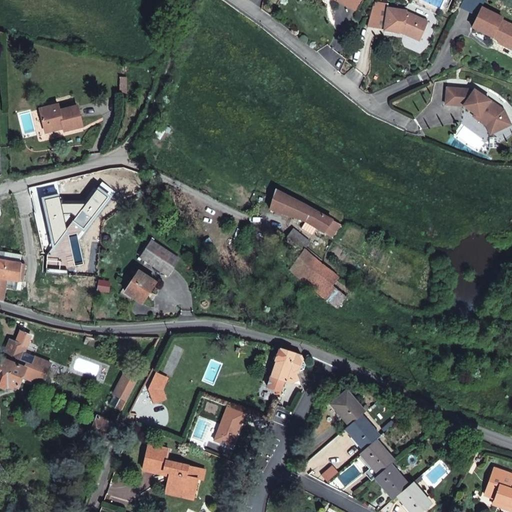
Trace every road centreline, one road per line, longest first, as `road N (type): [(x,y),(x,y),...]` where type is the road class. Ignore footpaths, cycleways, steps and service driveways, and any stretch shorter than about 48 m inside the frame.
road 1 (residential): [(0,308),(107,334),(245,333),(325,359)]
road 2 (residential): [(0,196),(129,149),(165,84),(188,0)]
road 3 (residential): [(235,0),(368,106),(415,131)]
road 4 (residential): [(325,359),(511,447)]
road 5 (residential): [(255,511),(325,359)]
road 6 (unknown): [(248,222),(126,151)]
